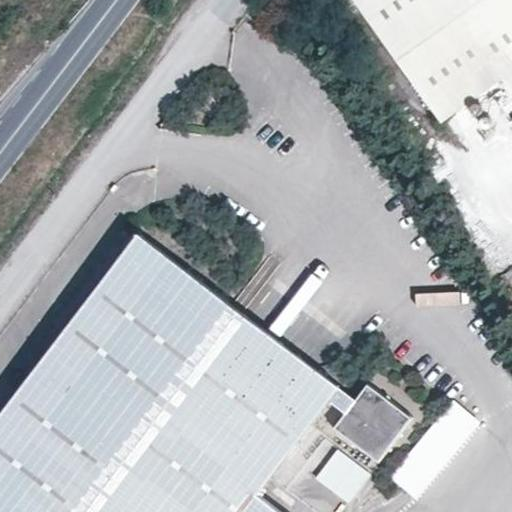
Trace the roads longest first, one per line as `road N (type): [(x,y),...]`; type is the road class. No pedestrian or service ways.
road 1 (residential): [(232,0),(0,293)]
road 2 (unknown): [(135,122),(238,168),(288,226),(329,293)]
road 3 (primary): [(108,9),(0,151)]
road 4 (primary): [(108,9),(0,132)]
